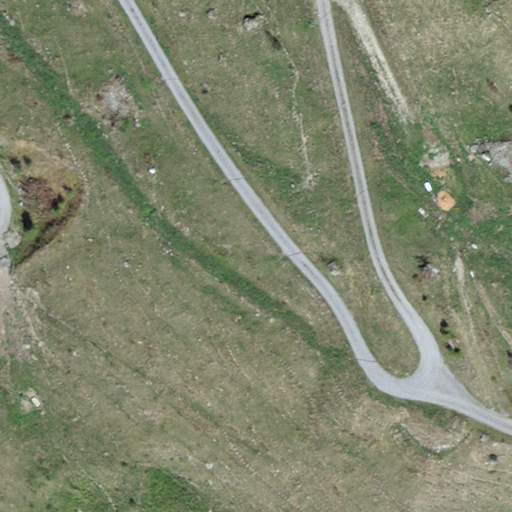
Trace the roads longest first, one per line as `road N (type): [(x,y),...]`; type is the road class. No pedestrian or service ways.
road 1 (track): [(125,0),(216,148),(338,305),(373,369),(387,383),(426,389),(511,427)]
road 2 (track): [(426,389),(432,365),(375,253),(323,0)]
road 3 (track): [(493,419),(447,250),(461,239),(511,252)]
